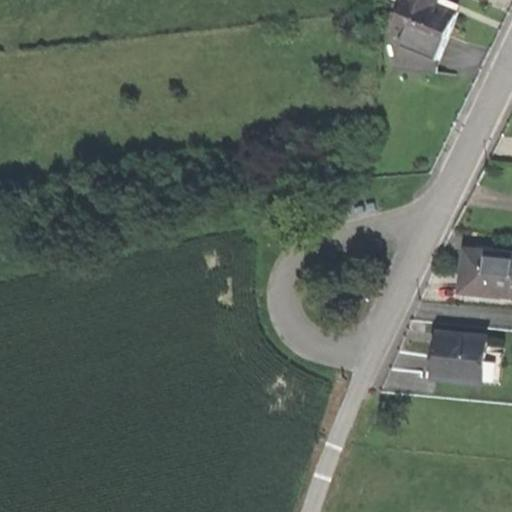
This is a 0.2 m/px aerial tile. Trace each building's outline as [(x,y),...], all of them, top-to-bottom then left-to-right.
[(402,13),(407,0),(394,0),(391,8),(402,13)] [(440,0),(407,0),(402,13),(394,32),(401,36),(398,46),(411,48),(440,60),(459,13),(450,8),(439,4),(440,0)] [(452,3),(445,0),(440,0),(439,4),(450,8),(451,5),(452,3)] [(438,73),(440,60),(411,48),(398,46),(396,69),(438,73)] [(463,292),(511,297),(511,253),(485,251),(468,249),(463,292)] [(435,376),(485,381),(489,351),(490,339),(440,334),(438,347),(435,376)] [(505,353),(489,351),(485,381),(502,383),(505,353)]
